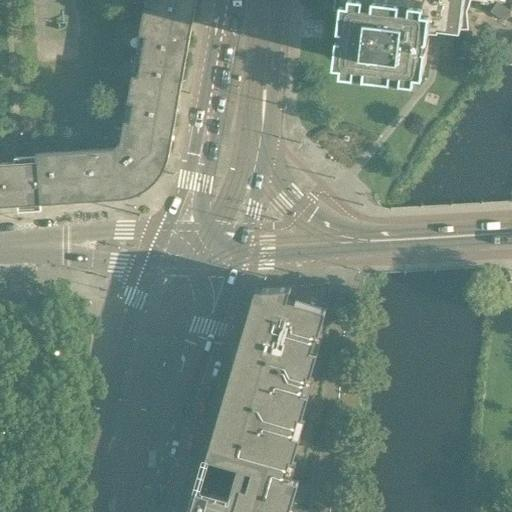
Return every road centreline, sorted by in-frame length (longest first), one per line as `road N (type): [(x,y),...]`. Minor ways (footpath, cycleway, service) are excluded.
road 1 (tertiary): [(511,228),(344,229),(292,194),(269,130)]
road 2 (residential): [(338,253),(321,511)]
road 3 (secondary): [(155,261),(111,387),(100,511)]
road 4 (secondary): [(175,450),(239,260)]
road 5 (secondary): [(175,450),(206,299),(196,261)]
road 6 (tertiary): [(338,253),(511,242)]
road 7 (residential): [(167,234),(0,243)]
road 8 (residential): [(0,252),(155,261)]
road 9 (secondary): [(207,125),(200,217),(210,240),(239,260)]
road 10 (secondary): [(239,260),(269,130)]
road 11 (secondary): [(269,130),(277,0)]
road 12 (secondary): [(228,0),(207,125)]
